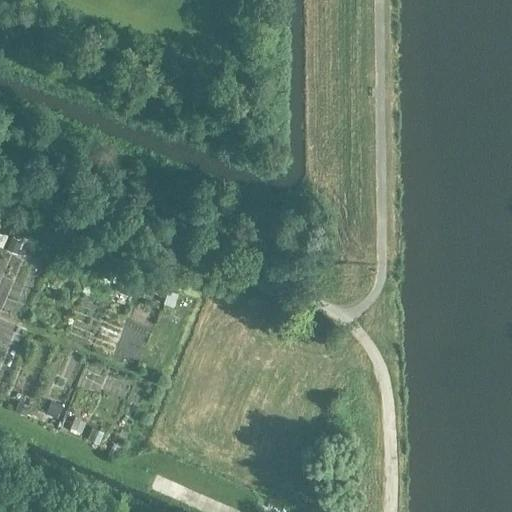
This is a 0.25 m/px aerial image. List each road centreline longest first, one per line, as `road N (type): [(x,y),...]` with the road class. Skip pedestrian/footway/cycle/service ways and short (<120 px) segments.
road 1 (unclassified): [(349,314),(0,179)]
road 2 (track): [(0,416),(219,511)]
road 3 (track): [(389,511),(385,381),(349,314)]
